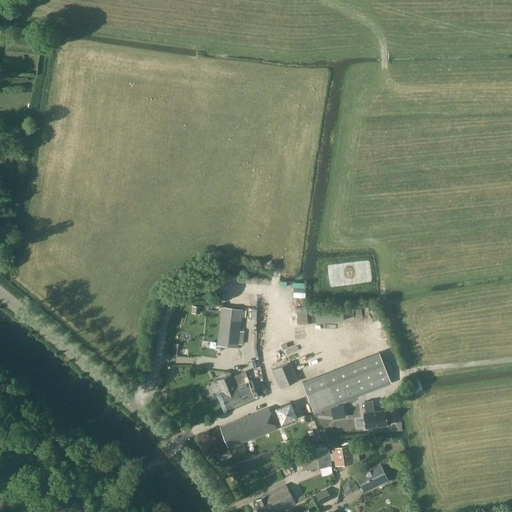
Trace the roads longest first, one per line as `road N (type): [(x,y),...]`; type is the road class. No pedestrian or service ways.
road 1 (tertiary): [(220,511),(133,405),(0,293)]
road 2 (track): [(511,361),(397,372),(387,348),(347,336),(273,332)]
